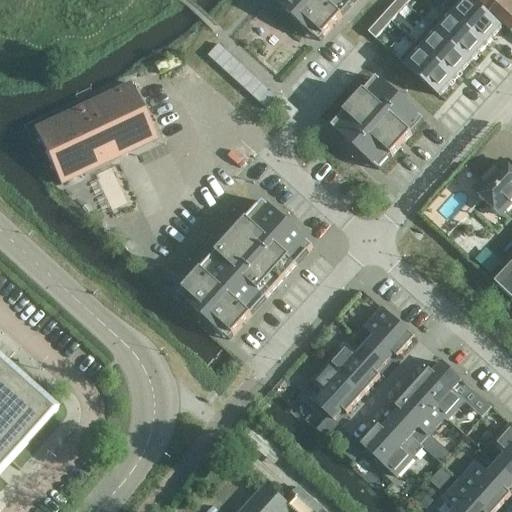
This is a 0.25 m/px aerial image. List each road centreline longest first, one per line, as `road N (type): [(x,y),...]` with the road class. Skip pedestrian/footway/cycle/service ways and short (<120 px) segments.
road 1 (tertiary): [(0,225),(116,336),(150,385)]
road 2 (residential): [(373,247),(511,93)]
road 3 (residential): [(259,370),(373,247)]
road 4 (residential): [(346,439),(455,318)]
road 5 (tertiary): [(97,511),(140,456),(152,427),(150,385)]
road 6 (residential): [(364,57),(277,157)]
road 7 (residential): [(277,157),(373,247)]
